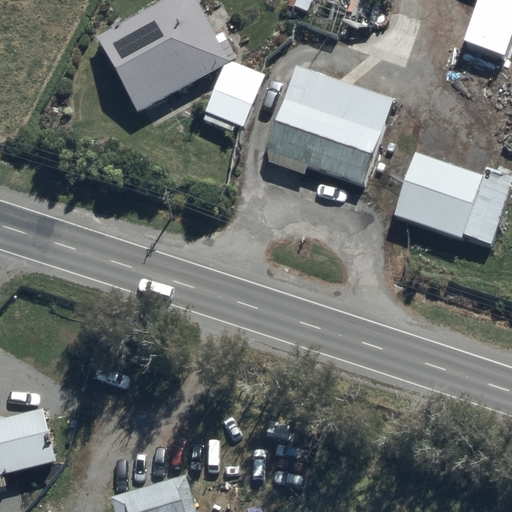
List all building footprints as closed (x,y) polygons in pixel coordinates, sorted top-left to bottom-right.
[(242,133),(265,83),(231,67),(215,39),(220,36),(200,0),(175,0),(101,41),(144,118),(224,73),(201,125),(225,136),(230,127),(242,133)] [(511,0),(477,0),(462,47),(503,60),(511,33),(511,0)] [(393,102),(298,69),(269,148),(280,152),(275,167),(306,178),(308,171),(362,190),(393,102)] [(486,182),(414,158),(392,221),(462,245),(463,240),(489,249),(511,183),(488,175),(486,182)] [(0,421),(0,478),(55,465),(42,412),(0,421)] [(193,511),(184,480),(111,503),(113,511),(193,511)]
